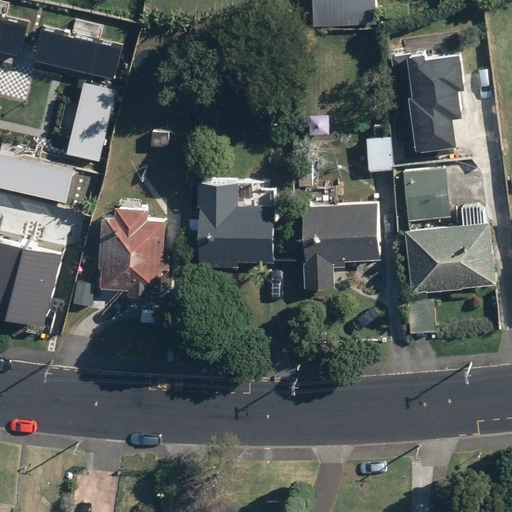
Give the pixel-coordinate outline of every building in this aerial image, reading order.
[(378,0),(311,0),(311,26),(378,27),(378,0)] [(29,24),(0,17),(0,52),(22,58),(29,24)] [(124,46),(33,26),(26,59),(117,80),(124,46)] [(463,47),(393,49),(395,136),(408,135),(409,155),(433,154),(433,144),(456,143),(455,113),(465,113),(463,47)] [(389,132),(366,134),(370,168),(393,166),(389,132)] [(73,171),(0,155),(0,190),(66,205),(73,171)] [(451,163),(404,166),(407,217),(454,215),(451,163)] [(277,177),(200,176),(199,264),(241,265),(241,259),(276,259),(277,177)] [(338,184),(308,184),(307,286),(336,286),(336,266),(349,266),(349,258),(380,259),(380,201),(338,201),(338,184)] [(117,212),(104,211),(100,289),(162,292),(163,266),(172,267),(172,255),(165,254),(167,216),(151,216),(152,202),(117,200),(117,212)] [(493,219),(407,226),(412,290),(498,284),(493,219)] [(0,317),(43,328),(61,251),(0,236),(0,317)] [(437,293),(410,294),(412,330),(439,329),(437,293)]
